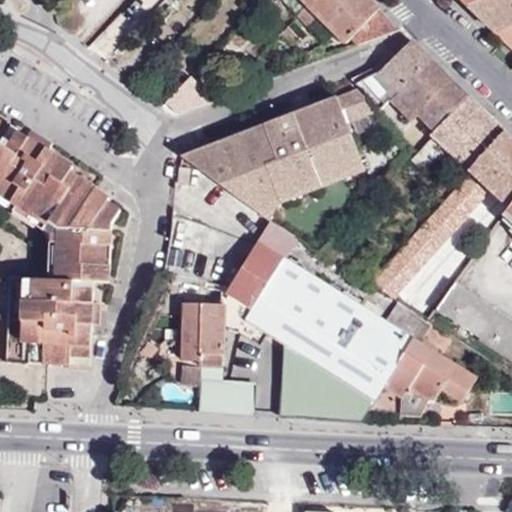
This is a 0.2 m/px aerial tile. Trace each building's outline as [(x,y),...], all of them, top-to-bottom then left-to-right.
[(351,43),(357,48),(402,31),(380,11),(381,7),(373,0),(314,0),(309,6),(298,16),(314,31),(323,23),(338,35),(338,38),(347,45),(351,43)] [(511,0),(483,0),(472,4),(511,42),(511,0)] [(383,111),(393,102),(433,60),(410,41),(381,75),(359,85),(383,111)] [(423,115),(438,127),(473,95),(433,60),(393,102),(412,120),(421,112),(423,115)] [(454,153),(471,169),(506,129),(473,95),(438,127),(437,134),(433,133),(430,137),(412,157),(423,168),(437,154),(445,162),(454,153)] [(367,169),(341,97),(185,158),(269,216),(275,203),(367,169)] [(8,360),(93,361),(93,320),(100,320),(101,298),(94,297),(96,279),(110,279),(113,220),(123,207),(109,198),(111,194),(71,166),(74,159),(49,143),(51,139),(32,125),(29,130),(0,109),(0,201),(47,235),(47,277),(11,276),(8,360)] [(438,127),(423,115),(416,124),(430,137),(433,133),(437,134),(438,127)] [(511,207),(511,206),(511,135),(506,129),(471,169),(473,172),(464,181),(504,215),(511,207)] [(226,297),(231,301),(261,334),(284,349),(281,418),(358,423),(384,385),(415,336),(425,321),(394,303),(383,320),(286,260),(296,241),(270,222),(226,297)] [(436,308),(511,357),(511,314),(477,291),(489,273),(468,260),(436,308)] [(224,303),(183,302),(181,363),(201,364),(225,364),(224,303)] [(476,373),(415,336),(384,385),(401,395),(400,415),(423,414),(425,403),(431,397),(440,391),(442,387),(462,397),(476,373)] [(200,412),(255,416),(256,384),(225,383),(225,364),(201,364),(200,412)]
